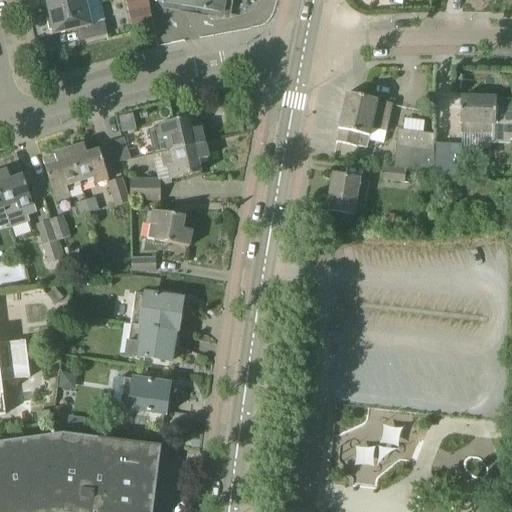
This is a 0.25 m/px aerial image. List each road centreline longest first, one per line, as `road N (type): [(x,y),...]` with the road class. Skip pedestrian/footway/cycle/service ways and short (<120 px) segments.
road 1 (tertiary): [(229,511),(305,43)]
road 2 (residential): [(305,43),(194,68),(9,128)]
road 3 (unknown): [(511,319),(508,349),(318,341)]
road 4 (residential): [(511,42),(305,43)]
road 5 (unknown): [(323,289),(392,277),(490,284),(511,310)]
